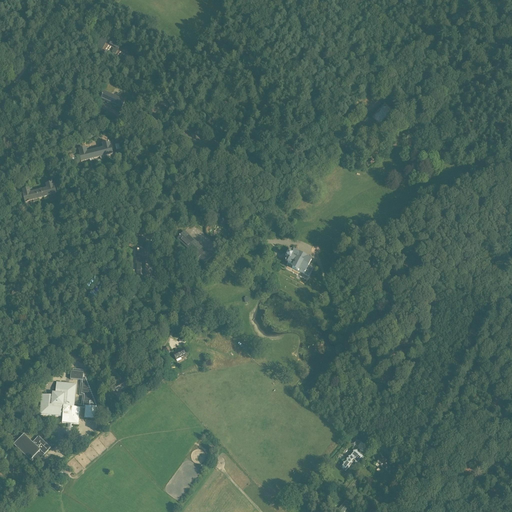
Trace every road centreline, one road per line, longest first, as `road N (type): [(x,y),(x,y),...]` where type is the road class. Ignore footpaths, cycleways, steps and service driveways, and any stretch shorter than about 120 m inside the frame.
road 1 (track): [(411,470),(503,312)]
road 2 (track): [(0,107),(67,0)]
